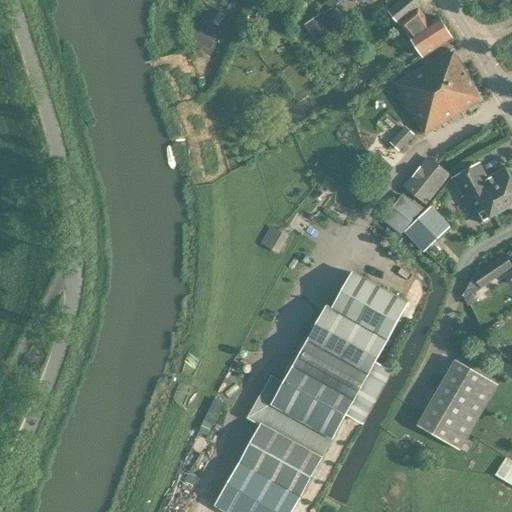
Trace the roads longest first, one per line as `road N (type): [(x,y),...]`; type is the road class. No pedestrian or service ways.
road 1 (unclassified): [(1,511),(73,311),(77,257),(53,109),(15,0)]
road 2 (residential): [(511,102),(446,0)]
